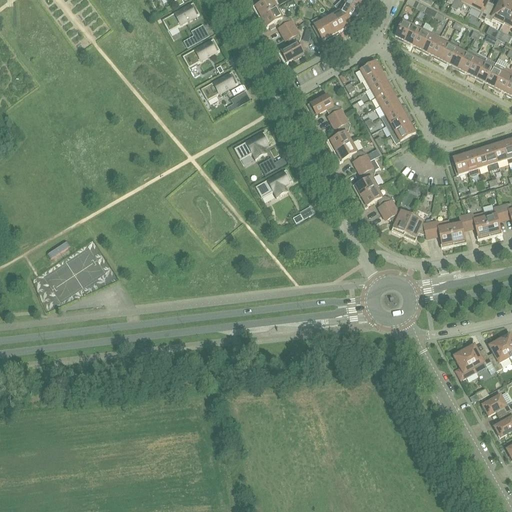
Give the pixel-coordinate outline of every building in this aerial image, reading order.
[(178,0),(171,5),(174,10),(181,6),(178,0)] [(253,9),(259,20),(278,9),(273,0),(264,0),(266,3),(256,8),(256,7),(253,9)] [(361,13),(365,7),(353,0),(341,0),(340,2),(343,4),(344,5),(343,6),(359,15),(360,12),(361,13)] [(412,9),(415,3),(409,0),(408,0),(406,5),(412,9)] [(455,0),(452,6),(454,3),(459,6),(460,4),(471,9),(475,0),(455,0)] [(478,19),(484,22),(492,8),(486,5),(488,0),(475,0),(471,9),(481,15),(478,19)] [(497,11),(492,8),(484,22),(486,20),(491,23),(492,21),(503,26),(511,7),(511,4),(510,4),(509,4),(507,4),(502,1),(497,11)] [(193,5),(163,22),(169,33),(199,16),(193,5)] [(339,13),(353,27),(357,21),(356,20),(359,15),(343,6),(339,13)] [(431,11),(422,7),(420,12),(429,17),(431,11)] [(511,7),(503,26),(504,24),(511,27),(511,7)] [(280,29),(284,35),(295,29),(290,20),(284,18),(278,9),(259,20),(265,31),(268,29),(268,28),(277,23),(281,29),(280,29)] [(429,17),(438,22),(441,16),(431,11),(429,17)] [(339,13),(332,17),(340,33),(346,29),(347,31),(353,27),(339,13)] [(332,17),(323,22),(332,39),(338,35),(338,34),(340,33),(332,17)] [(323,22),(312,28),(316,35),(318,34),(322,43),(326,41),(326,42),(332,39),(323,22)] [(404,43),(405,40),(412,27),(401,22),(397,28),(399,29),(395,38),(404,43)] [(496,33),(500,28),(494,24),(490,29),(496,33)] [(405,40),(404,43),(413,47),(421,32),(412,27),(405,40)] [(285,67),(288,65),(287,64),(297,58),(298,60),(304,57),(298,45),(299,44),(301,38),(295,29),(284,35),(287,42),(288,42),(291,48),(282,53),(281,52),(278,54),(285,67)] [(422,52),(424,47),(431,34),(422,29),(421,32),(413,47),(422,52)] [(305,32),(303,42),(309,44),(311,34),(305,32)] [(424,47),(422,52),(431,57),(440,38),(431,34),(424,47)] [(203,35),(197,37),(200,43),(205,41),(203,35)] [(501,43),(504,38),(499,35),(496,40),(501,43)] [(183,43),(187,50),(198,44),(194,37),(183,43)] [(485,42),(494,47),(496,41),(487,37),(485,42)] [(440,61),(441,59),(448,46),(439,41),(441,38),(440,38),(431,57),(440,61)] [(214,41),(183,59),(189,70),(220,53),(214,41)] [(441,59),(440,61),(449,66),(457,50),(448,46),(441,59)] [(458,71),(461,65),(466,55),(457,50),(449,66),(458,71)] [(461,65),(458,71),(467,75),(478,55),(469,51),(466,55),(461,65)] [(476,80),(479,75),(487,60),(478,55),(467,75),(476,80)] [(479,75),(476,80),(485,85),(493,69),(485,65),(487,60),(479,75)] [(359,70),(360,72),(355,75),(360,84),(365,81),(382,72),(378,66),(377,66),(375,63),(367,68),(366,67),(359,70)] [(494,89),(497,84),(505,69),(496,65),(494,69),(493,69),(485,85),(494,89)] [(497,84),(494,89),(504,94),(511,77),(511,73),(505,69),(497,84)] [(365,81),(370,90),(386,81),(384,79),(385,78),(382,72),(365,81)] [(232,74),(201,91),(207,103),(238,85),(232,74)] [(370,90),(375,99),(392,90),(388,84),(387,84),(386,81),(370,90)] [(375,99),(380,108),(395,99),(394,96),(395,96),(392,90),(375,99)] [(329,118),(333,124),(345,118),(339,108),(334,107),(332,107),(326,96),(320,99),(321,101),(311,106),(310,105),(307,107),(314,119),(317,118),(317,117),(326,111),(330,118),(329,118)] [(238,97),(233,100),(237,109),(243,106),(238,97)] [(380,108),(385,117),(401,108),(398,102),(397,102),(395,99),(380,108)] [(356,114),(359,113),(362,111),(362,112),(365,110),(363,106),(360,108),(354,111),(356,114)] [(385,117),(381,119),(386,128),(405,117),(404,114),(405,114),(401,108),(385,117)] [(386,128),(391,137),(411,125),(408,119),(407,120),(405,117),(386,128)] [(327,143),(333,154),(351,144),(346,135),(348,133),(350,127),(345,118),(333,124),(337,131),(337,130),(340,137),(331,142),(330,141),(327,143)] [(407,140),(415,135),(414,132),(415,132),(411,125),(391,137),(396,148),(408,142),(407,140)] [(265,134),(234,151),(241,162),(252,156),(255,161),(266,155),(263,149),(271,145),(265,134)] [(379,137),(374,140),(376,145),(382,142),(379,137)] [(508,141),(501,143),(507,161),(509,161),(510,165),(511,163),(511,143),(511,141),(508,142),(508,141)] [(495,147),(492,148),(497,164),(507,161),(501,143),(495,146),(495,147)] [(355,163),(358,169),(370,163),(365,154),(359,152),(357,154),(351,144),(333,154),(339,165),(343,163),(342,162),(352,157),(355,163)] [(488,148),(482,150),(487,168),(497,164),(492,148),(489,149),(488,148)] [(475,153),(472,154),(478,171),(487,168),(482,150),(475,152),(475,153)] [(469,154),(462,156),(469,178),(479,175),(478,171),(472,154),(469,155),(469,154)] [(456,158),(456,159),(453,160),(456,170),(454,170),(456,178),(468,174),(469,178),(462,156),(456,158)] [(271,160),(259,167),(265,177),(277,170),(271,160)] [(352,188),(358,199),(376,189),(371,180),(373,178),(375,172),(370,163),(358,169),(362,176),(366,182),(356,187),(356,186),(352,188)] [(293,183),(286,172),(256,189),(262,200),(273,194),(276,199),(288,193),(285,187),(293,183)] [(380,209),(383,215),(395,208),(390,199),(384,198),(381,199),(376,189),(358,199),(365,210),(368,209),(367,208),(377,202),(380,208),(380,209)] [(511,208),(511,205),(500,208),(504,221),(510,219),(511,224),(511,208)] [(391,233),(403,238),(412,218),(400,213),(398,214),(395,208),(383,215),(387,221),(390,220),(391,222),(396,224),(394,230),(393,229),(391,233)] [(483,215),(490,239),(502,236),(501,232),(500,233),(497,222),(504,221),(500,208),(493,210),(495,217),(485,220),(483,215)] [(473,217),(472,215),(465,217),(468,230),(475,228),(478,238),(476,239),(477,242),(490,239),(483,215),(473,217)] [(293,220),(296,225),(303,221),(300,216),(293,220)] [(460,226),(449,228),(454,248),(466,245),(465,241),(464,242),(462,231),(468,230),(465,217),(458,218),(460,226)] [(425,236),(426,239),(433,238),(430,224),(424,226),(423,223),(412,218),(403,238),(415,243),(416,240),(415,239),(417,235),(417,234),(423,236),(425,236)] [(440,247),(441,250),(454,248),(449,228),(448,222),(438,224),(437,223),(430,224),(433,238),(439,236),(441,246),(440,247)] [(58,267),(75,257),(72,251),(66,254),(64,252),(53,259),(58,267)] [(94,275),(91,276),(92,278),(81,281),(85,297),(99,293),(94,275)] [(504,339),(499,342),(509,359),(511,365),(511,364),(511,340),(509,336),(503,338),(504,339)] [(485,353),(496,373),(502,370),(499,365),(509,359),(499,342),(495,344),(494,343),(489,347),(489,348),(494,357),(489,360),(485,353)] [(468,350),(464,352),(474,370),(483,365),(485,367),(491,364),(496,373),(485,353),(479,356),(474,347),(474,346),(468,349),(468,350)] [(454,358),(460,370),(455,373),(460,383),(476,374),(474,370),(464,352),(459,355),(459,354),(453,358),(454,358)] [(475,396),(478,402),(488,396),(485,391),(475,396)] [(497,412),(500,418),(511,411),(511,403),(506,407),(500,397),(496,400),(494,397),(488,401),(490,403),(481,408),(484,413),(485,413),(488,418),(497,412)] [(511,411),(500,418),(503,424),(494,429),(497,433),(496,434),(499,440),(507,435),(508,437),(511,435),(511,411)]
